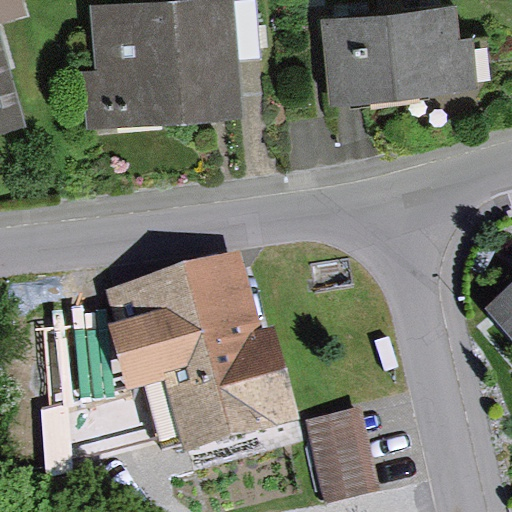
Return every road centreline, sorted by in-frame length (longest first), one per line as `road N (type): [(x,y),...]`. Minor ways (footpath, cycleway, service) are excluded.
road 1 (residential): [(409,203),(0,257)]
road 2 (residential): [(409,203),(472,511)]
